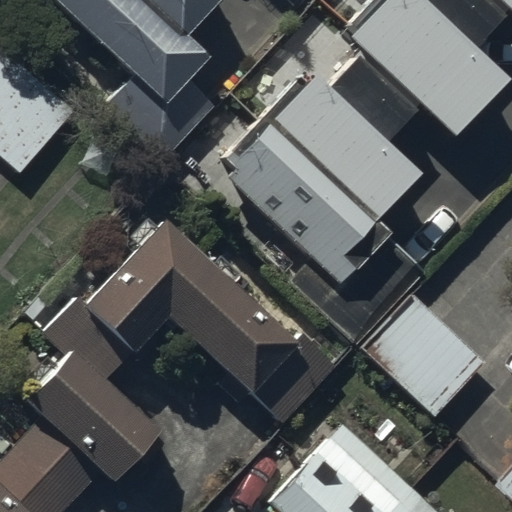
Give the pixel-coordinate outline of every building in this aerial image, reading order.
[(43,0),(134,84),(99,122),(175,192),(236,126),(187,81),(204,63),(178,39),(213,0),(43,0)] [(511,0),(378,0),(343,39),(357,52),(331,80),(318,68),(216,176),(319,272),(293,299),(349,346),(418,270),(362,226),(412,172),(382,144),(425,98),(456,126),(500,78),(472,52),(511,8),(511,0)] [(67,110),(0,50),(0,157),(13,170),(67,110)] [(247,401),(294,349),(161,228),(84,312),(76,305),(37,348),(49,359),(5,407),(31,431),(0,465),(0,511),(67,511),(104,473),(108,477),(144,437),(93,391),(158,320),(247,401)] [(482,362),(408,300),(361,356),(434,418),(482,362)] [(421,511),(338,429),(263,504),(271,511),(421,511)] [(511,452),(496,470),(511,485),(511,452)]
